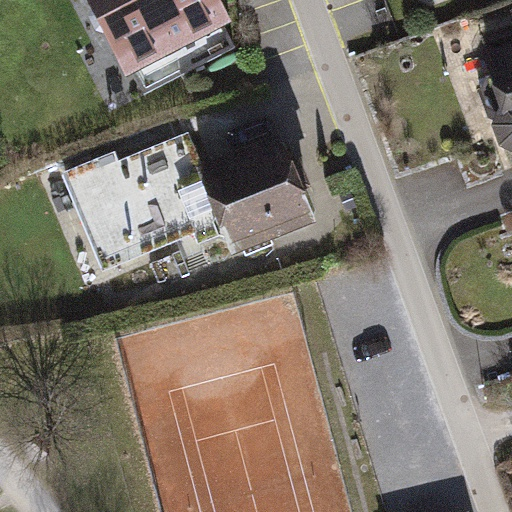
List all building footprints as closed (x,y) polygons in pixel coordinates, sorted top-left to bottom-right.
[(95,0),(151,104),(251,51),(227,5),(236,0),(95,0)] [(511,55),(490,63),(511,127),(511,134),(508,146),(510,159),(511,159),(511,55)] [(334,244),(303,155),(210,187),(241,276),(334,244)] [(54,183),(60,231),(126,223),(120,174),(54,183)] [(489,511),(469,450),(416,293),(406,256),(387,261),(88,335),(0,357),(0,411),(33,500),(40,511),(489,511)]
